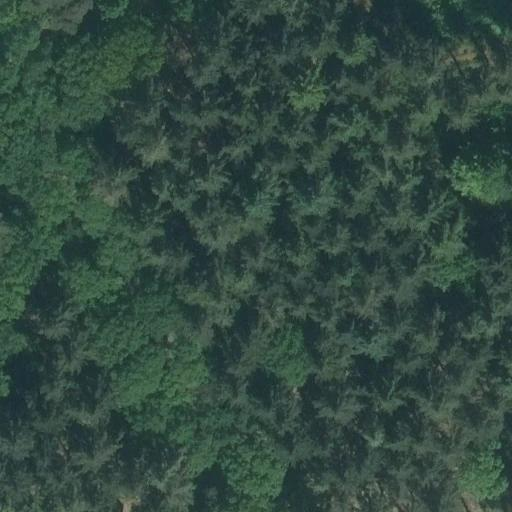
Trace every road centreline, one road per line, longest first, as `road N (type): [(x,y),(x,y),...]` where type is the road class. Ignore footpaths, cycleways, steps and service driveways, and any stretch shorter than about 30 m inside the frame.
road 1 (track): [(267,511),(3,57)]
road 2 (track): [(3,57),(135,0)]
